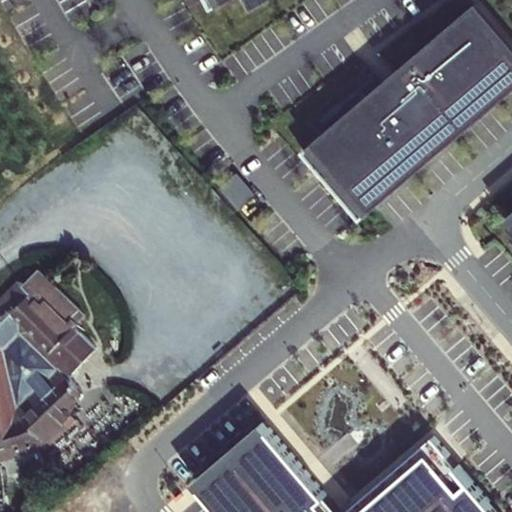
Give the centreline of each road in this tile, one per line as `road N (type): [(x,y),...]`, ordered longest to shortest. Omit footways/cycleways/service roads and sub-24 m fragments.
road 1 (residential): [(133,0),(215,119),(351,278)]
road 2 (residential): [(123,472),(351,278)]
road 3 (residential): [(511,319),(428,218)]
